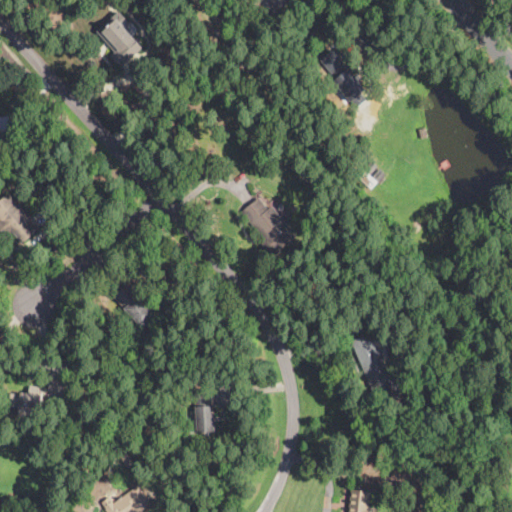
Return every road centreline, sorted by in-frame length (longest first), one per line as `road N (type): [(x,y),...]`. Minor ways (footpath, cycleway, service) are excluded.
road 1 (residential): [(267,511),(287,467),(295,403),(269,330),(165,198),(0,18)]
road 2 (residential): [(165,198),(40,299)]
